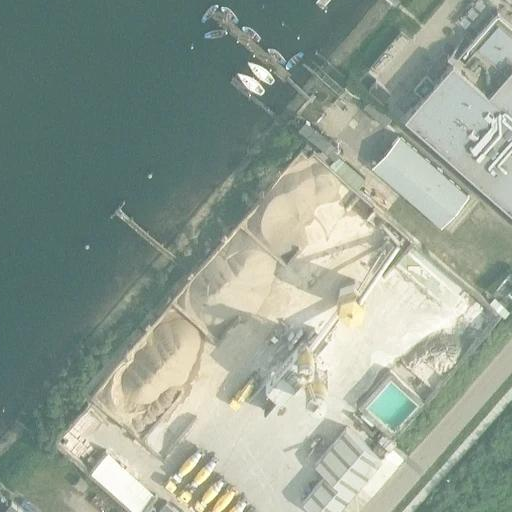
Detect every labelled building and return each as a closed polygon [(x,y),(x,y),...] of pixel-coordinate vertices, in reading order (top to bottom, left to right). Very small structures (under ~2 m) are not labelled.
[(511,22),(497,10),(405,115),(471,173),(477,178),(511,209),(511,22)] [(370,87),(368,90),(383,103),(391,93),(376,81),(370,87)] [(306,117),(298,128),(337,156),(345,145),(306,117)] [(373,166),(441,225),(467,194),(399,135),(373,166)] [(344,160),(335,171),(357,188),(365,178),(344,160)] [(273,369),(265,378),(281,392),(297,374),(302,369),(321,348),(305,333),(289,351),(281,360),(273,369)] [(303,500),(315,511),(334,511),(382,457),(346,426),(315,462),(327,472),(303,500)] [(105,449),(87,470),(135,511),(142,511),(156,496),(105,449)] [(0,510),(11,497),(0,488),(0,510)] [(1,511),(23,511),(11,501),(1,511)] [(179,511),(166,501),(155,511),(179,511)]
